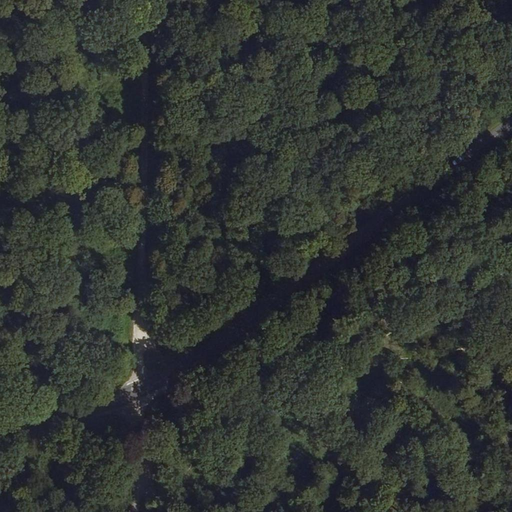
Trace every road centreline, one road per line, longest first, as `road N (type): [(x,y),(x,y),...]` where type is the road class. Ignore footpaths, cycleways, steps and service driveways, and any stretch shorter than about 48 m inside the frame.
road 1 (primary): [(0,427),(141,404),(511,123)]
road 2 (track): [(148,0),(141,406)]
road 3 (track): [(511,346),(141,406)]
